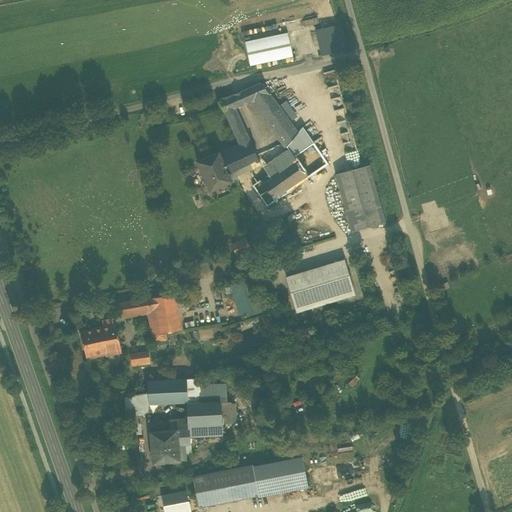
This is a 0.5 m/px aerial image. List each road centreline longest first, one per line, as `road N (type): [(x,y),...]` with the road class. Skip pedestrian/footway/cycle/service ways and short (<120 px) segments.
road 1 (unclassified): [(347,0),(488,511)]
road 2 (secondary): [(0,293),(77,511)]
